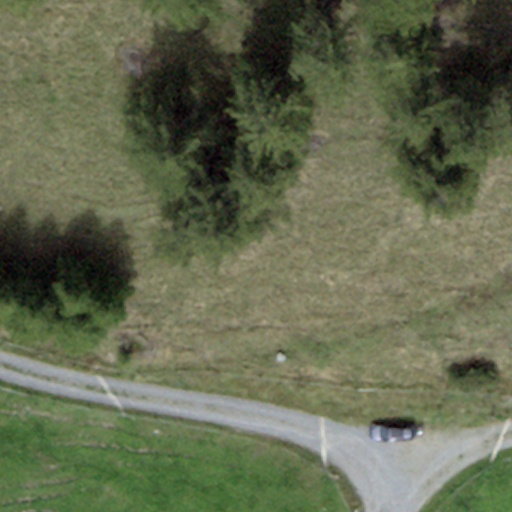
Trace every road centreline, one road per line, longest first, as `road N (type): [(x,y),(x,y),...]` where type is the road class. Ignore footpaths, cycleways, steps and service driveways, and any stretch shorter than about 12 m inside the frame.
road 1 (track): [(0,336),(117,388),(328,434),(367,451),(387,479),(392,511)]
road 2 (track): [(387,479),(511,432)]
